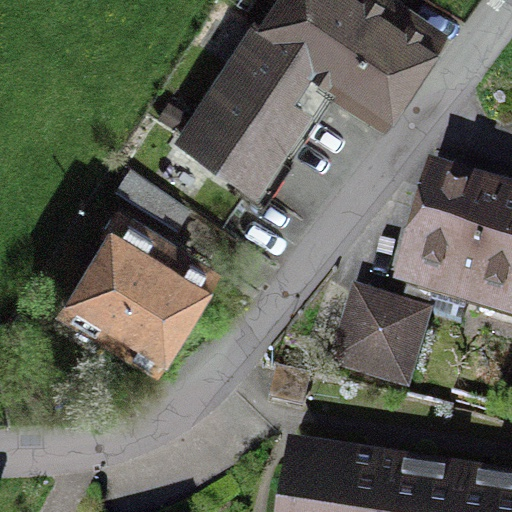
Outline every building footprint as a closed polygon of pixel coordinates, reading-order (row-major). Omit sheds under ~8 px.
[(370,0),(279,0),(267,20),(321,54),(389,96),(427,35),(370,0)] [(255,160),(321,54),(267,20),(200,127),(255,160)] [(509,202),(439,181),(410,278),(469,296),(472,284),(511,295),(511,213),(506,212),(509,202)] [(199,267),(120,223),(75,302),(154,347),(199,267)] [(426,315),(357,294),(337,361),(406,382),(426,315)] [(334,511),(511,511),(511,489),(380,469),(342,463),(334,511)]
